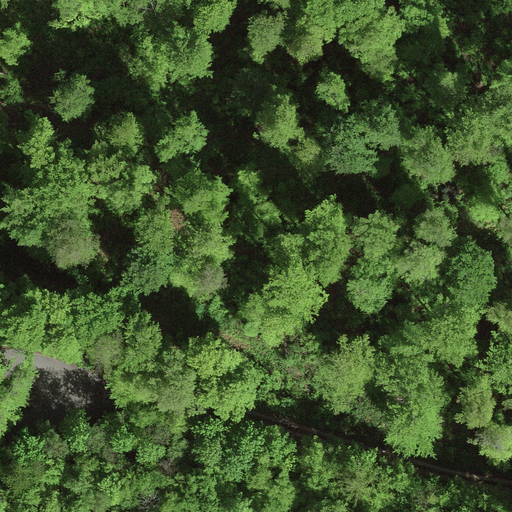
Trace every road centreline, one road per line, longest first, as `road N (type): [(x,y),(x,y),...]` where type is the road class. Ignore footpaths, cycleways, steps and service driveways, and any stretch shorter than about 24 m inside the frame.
road 1 (track): [(79,398),(177,398),(224,407),(315,442),(511,490)]
road 2 (tertiary): [(0,349),(50,358),(75,376),(79,398),(42,429),(0,430)]
